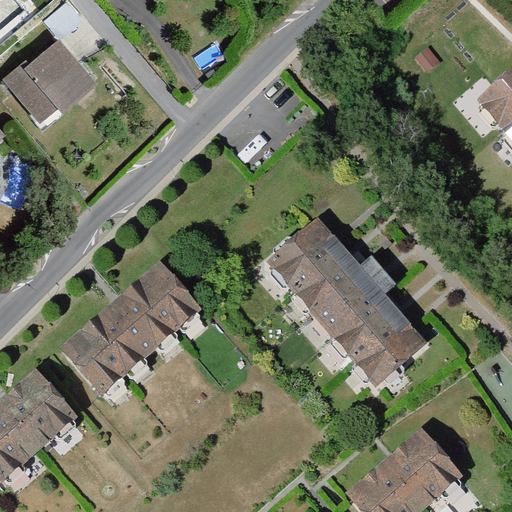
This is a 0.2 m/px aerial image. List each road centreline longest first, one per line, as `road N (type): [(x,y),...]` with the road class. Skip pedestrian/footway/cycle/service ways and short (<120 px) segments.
road 1 (residential): [(282,45),(417,244),(511,347)]
road 2 (residential): [(0,331),(196,131)]
road 3 (residential): [(196,131),(82,0)]
road 4 (residential): [(196,131),(282,45)]
